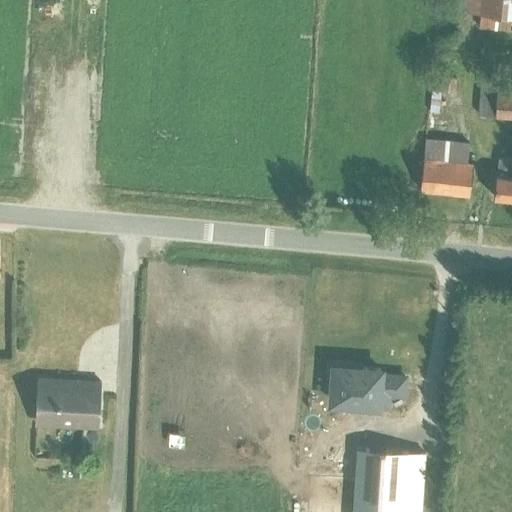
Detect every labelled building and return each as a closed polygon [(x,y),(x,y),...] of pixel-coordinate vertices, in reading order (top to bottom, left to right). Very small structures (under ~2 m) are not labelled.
[(511,0),(455,0),(455,10),(477,12),(475,27),(511,30),(511,0)] [(432,74),(431,90),(452,93),(454,77),(432,74)] [(511,91),(496,90),(496,83),(480,82),(478,116),(511,118),(511,91)] [(425,138),(423,156),(419,188),(468,194),(471,162),(466,161),(468,143),(425,138)] [(511,159),(498,158),(496,173),(495,173),(492,196),(511,198),(511,159)] [(379,337),(402,343),(405,330),(382,325),(379,337)] [(330,360),(328,400),(379,403),(380,391),(404,393),(406,375),(381,374),(381,368),(359,366),(358,368),(352,368),(353,362),(330,360)] [(38,375),(35,424),(99,427),(101,379),(38,375)] [(333,438),(332,473),(412,475),(413,440),(333,438)]
